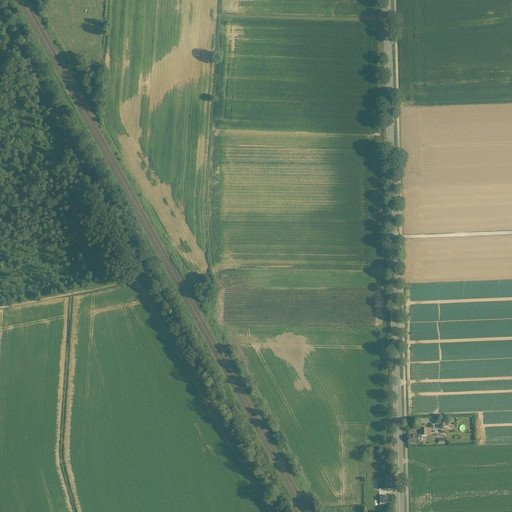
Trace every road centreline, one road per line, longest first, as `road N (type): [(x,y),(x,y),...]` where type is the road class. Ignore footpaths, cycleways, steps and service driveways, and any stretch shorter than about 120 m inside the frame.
road 1 (track): [(15,46),(270,511)]
road 2 (secondary): [(387,0),(400,511)]
road 3 (track): [(387,19),(218,15)]
road 4 (track): [(0,306),(146,284)]
